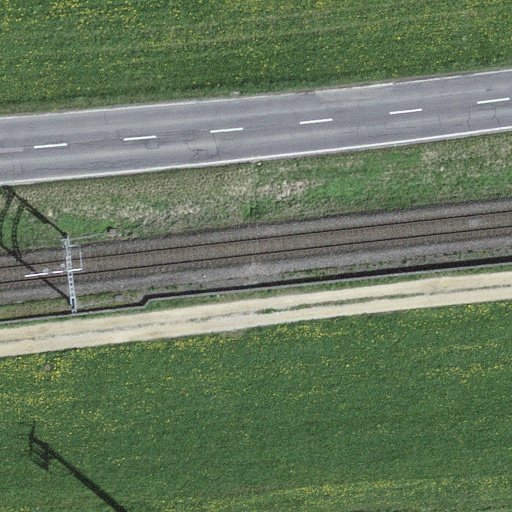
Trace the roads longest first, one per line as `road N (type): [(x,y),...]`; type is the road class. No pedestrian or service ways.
road 1 (track): [(511,285),(0,342)]
road 2 (primary): [(0,149),(511,98)]
